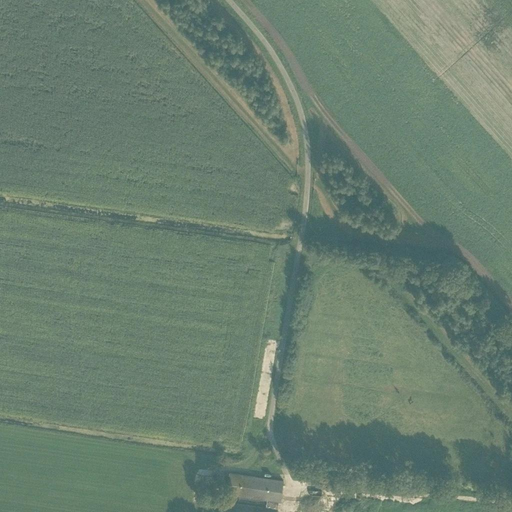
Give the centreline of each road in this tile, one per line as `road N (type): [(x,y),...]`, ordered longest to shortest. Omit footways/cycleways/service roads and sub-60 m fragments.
road 1 (unclassified): [(281,463),(268,433),(304,219),(307,143),(271,50),(227,0)]
road 2 (track): [(511,411),(379,260),(382,237),(349,227),(307,178)]
road 3 (track): [(293,485),(511,501)]
